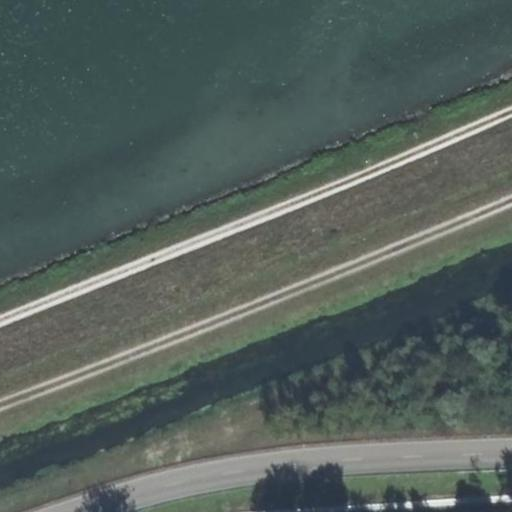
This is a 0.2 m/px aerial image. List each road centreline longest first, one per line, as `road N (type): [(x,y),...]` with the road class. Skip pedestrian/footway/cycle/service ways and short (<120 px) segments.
road 1 (track): [(511,197),(0,407)]
road 2 (track): [(511,109),(0,318)]
road 3 (tertiary): [(511,456),(228,473),(91,511)]
